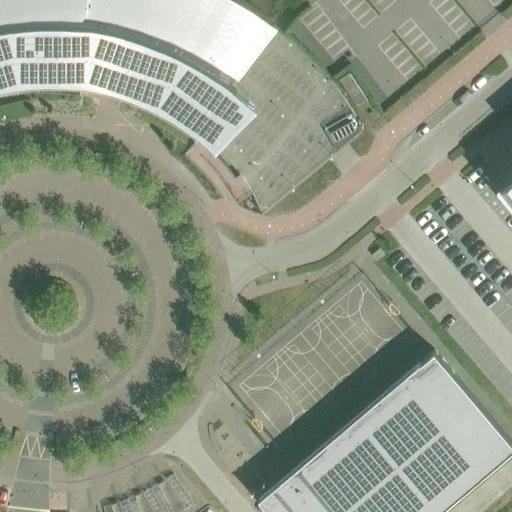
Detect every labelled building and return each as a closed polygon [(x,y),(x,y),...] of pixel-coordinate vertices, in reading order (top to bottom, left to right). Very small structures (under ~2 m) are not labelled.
[(274,23),(273,23),(253,7),(252,8),(249,6),(251,4),(245,0),(0,0),(0,75),(17,72),(39,70),(53,69),(55,69),(57,68),(59,67),(60,66),(61,64),(61,62),(106,68),(128,74),(149,82),(169,92),(188,103),(205,116),(224,133),(253,104),(227,81),(237,68),(238,69),(274,23)] [(367,99),(348,72),(339,78),(357,106),(367,99)] [(300,186),(371,132),(350,104),(336,115),(343,123),(305,153),(312,161),(292,176),(300,186)] [(234,201),(248,188),(206,143),(192,156),(234,201)] [(511,172),(502,181),(511,192),(511,172)] [(511,440),(434,348),(260,496),(273,511),(435,511),(511,447),(511,440)]
